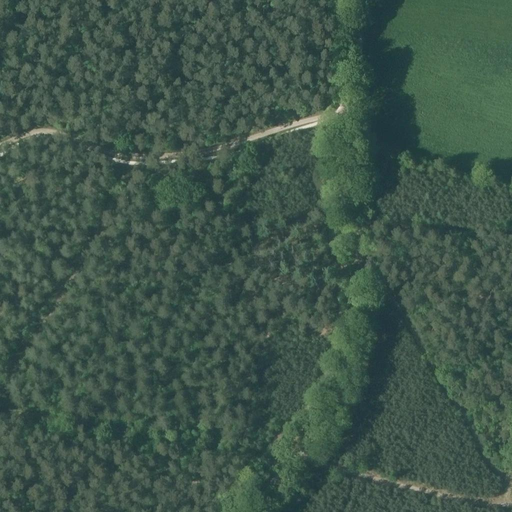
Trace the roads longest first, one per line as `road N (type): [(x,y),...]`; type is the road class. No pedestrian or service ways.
road 1 (unknown): [(321,0),(330,332),(319,383),(227,511)]
road 2 (track): [(350,104),(177,155),(121,152),(57,129),(0,147)]
road 3 (unknown): [(333,260),(359,265),(401,307),(495,470),(511,481)]
road 4 (track): [(0,413),(33,412),(278,462)]
road 5 (track): [(357,223),(361,330),(314,425),(278,462)]
road 6 (track): [(278,462),(511,507)]
